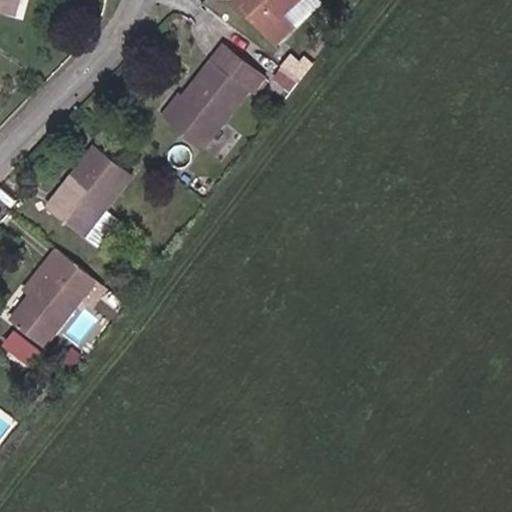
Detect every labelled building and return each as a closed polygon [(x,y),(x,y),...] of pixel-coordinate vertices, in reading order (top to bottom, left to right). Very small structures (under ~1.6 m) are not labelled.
[(0,0),(0,11),(9,14),(12,0),(0,0)] [(15,15),(19,0),(12,0),(9,14),(15,15)] [(235,0),(234,1),(264,33),(299,0),(235,0)] [(275,44),(319,3),(316,0),(299,0),(264,33),(275,44)] [(266,78),(223,45),(183,98),(166,118),(200,145),(246,86),(254,92),(266,78)] [(314,63),(305,56),(301,61),(292,55),(283,67),(285,68),(301,80),(314,63)] [(301,80),(285,68),(277,78),(293,90),(301,80)] [(166,118),(183,98),(178,93),(162,114),(166,118)] [(133,174),(97,146),(75,175),(80,178),(53,211),(84,236),(85,234),(106,209),(133,174)] [(53,211),(80,178),(75,175),(49,207),(53,211)] [(98,245),(119,219),(106,209),(85,234),(98,245)] [(98,279),(57,248),(47,262),(53,267),(30,295),(11,320),(45,347),(98,279)] [(30,295),(53,267),(47,262),(24,291),(30,295)] [(15,329),(5,344),(34,362),(43,347),(15,329)]
